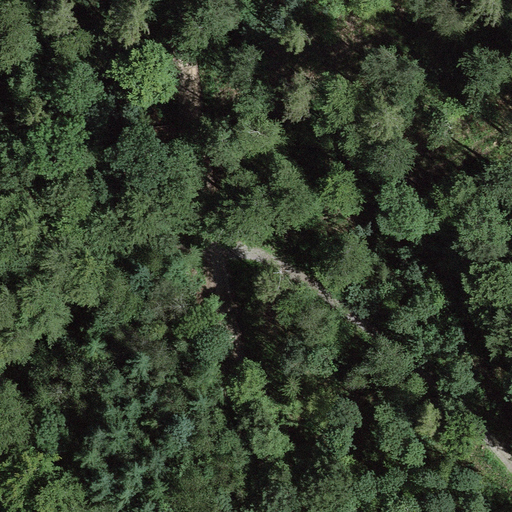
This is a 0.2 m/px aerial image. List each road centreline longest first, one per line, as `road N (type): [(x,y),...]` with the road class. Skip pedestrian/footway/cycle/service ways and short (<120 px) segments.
road 1 (track): [(188,0),(209,246),(279,511)]
road 2 (track): [(0,384),(68,511)]
